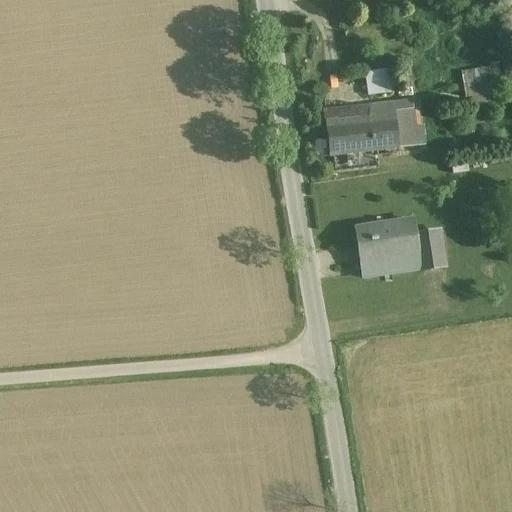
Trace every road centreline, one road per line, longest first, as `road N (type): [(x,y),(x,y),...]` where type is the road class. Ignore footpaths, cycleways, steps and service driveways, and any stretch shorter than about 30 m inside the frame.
road 1 (unclassified): [(269,0),(346,511)]
road 2 (track): [(0,381),(320,357)]
